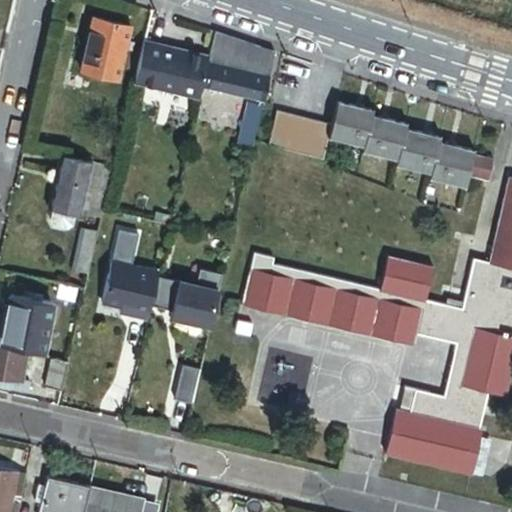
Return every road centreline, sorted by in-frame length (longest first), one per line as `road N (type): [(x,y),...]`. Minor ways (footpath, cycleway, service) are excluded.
road 1 (tertiary): [(262,0),(511,82)]
road 2 (residential): [(216,469),(0,419)]
road 3 (residential): [(0,165),(37,0)]
